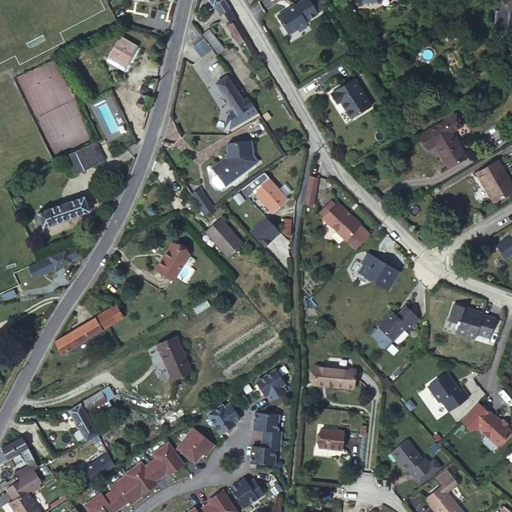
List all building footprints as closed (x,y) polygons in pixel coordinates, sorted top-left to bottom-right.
[(224,0),(208,0),(212,5),(213,5),(220,15),(224,13),(230,8),(224,0)] [(289,10),(287,9),(277,15),(289,35),(307,24),(305,21),(318,14),(308,0),(301,0),(290,7),(291,9),(289,10)] [(338,25),(340,24),(326,0),(323,2),(338,25)] [(511,0),(501,0),(510,12),(511,10),(511,0)] [(236,19),(230,8),(224,13),(230,23),(236,19)] [(246,36),(247,36),(236,19),(230,23),(226,25),(239,45),(244,42),(242,39),(246,36)] [(219,54),(225,49),(209,30),(203,34),(219,54)] [(258,58),(246,36),(242,39),(244,42),(254,61),(258,58)] [(120,37),(109,57),(125,65),(136,46),(120,37)] [(213,49),(204,37),(192,46),(201,58),(213,49)] [(125,65),(109,57),(107,60),(123,69),(125,65)] [(236,115),(251,105),(252,105),(244,92),(238,95),(226,76),(216,82),(236,115)] [(357,77),(333,91),(338,101),(342,99),(351,117),(372,105),(357,77)] [(129,104),(132,92),(127,90),(123,102),(129,104)] [(149,108),(152,98),(132,92),(129,104),(139,107),(148,110),(149,108)] [(113,100),(98,108),(111,134),(117,131),(119,135),(128,131),(113,100)] [(136,114),(139,107),(129,104),(127,111),(136,114)] [(142,130),(148,110),(139,107),(136,114),(132,128),(139,129),(142,130)] [(443,121),(454,115),(452,111),(441,118),(443,121)] [(265,120),(270,118),(267,112),(262,115),(265,120)] [(462,125),(455,114),(454,115),(443,121),(420,135),(426,145),(432,142),(434,144),(448,167),(465,157),(451,132),(462,125)] [(225,185),(258,162),(253,154),(251,140),(227,144),(224,148),(229,155),(212,167),(217,174),(214,175),(212,181),(216,185),(222,186),(225,184),(225,185)] [(104,160),(95,141),(65,156),(75,174),(104,160)] [(511,190),(511,185),(497,161),(476,173),(481,183),(483,181),(495,200),(511,190)] [(287,199),(285,196),(278,189),(268,177),(253,191),(272,212),(287,199)] [(319,183),(310,181),(309,187),(307,195),(316,196),(319,183)] [(278,189),(285,196),(291,191),(284,183),(278,189)] [(199,188),(190,193),(195,201),(204,195),(199,188)] [(237,192),(224,202),(232,214),(246,204),(237,192)] [(204,195),(195,201),(204,214),(212,208),(204,195)] [(42,227),(92,210),(90,203),(86,204),(83,197),(37,213),(42,227)] [(359,226),(360,226),(349,216),(349,217),(335,204),(322,219),(345,241),(355,250),(369,236),(359,226)] [(219,218),(205,231),(228,257),(242,244),(219,218)] [(266,218),(250,232),(252,235),(264,247),(280,233),(266,218)] [(289,234),(291,219),(284,218),(282,233),(289,234)] [(511,239),(510,237),(497,246),(505,257),(511,252),(511,242),(510,240),(511,239)] [(37,277),(81,257),(75,244),(31,265),(37,277)] [(157,271),(172,280),(188,254),(171,244),(163,256),(166,257),(157,271)] [(389,291),(400,272),(384,263),(382,266),(374,261),(376,258),(367,253),(361,264),(356,262),(352,270),(389,291)] [(163,256),(155,269),(157,271),(166,257),(163,256)] [(115,305),(122,317),(150,301),(143,288),(115,305)] [(478,331),(490,335),(491,335),(496,318),(475,312),(475,311),(454,303),(450,318),(459,321),(457,328),(468,331),(468,333),(476,335),(478,331)] [(55,341),(55,342),(62,354),(122,317),(115,305),(55,341)] [(409,330),(410,329),(419,320),(405,306),(398,314),(396,317),(393,313),(392,313),(378,328),(392,341),(393,342),(402,331),(406,328),(409,330)] [(378,328),(371,336),(378,343),(378,346),(381,349),(385,349),(392,341),(378,328)] [(412,331),(410,329),(409,330),(406,328),(402,331),(407,336),(412,331)] [(24,330),(16,334),(20,340),(28,335),(24,330)] [(191,371),(176,336),(156,344),(172,380),(191,371)] [(79,369),(92,361),(90,357),(88,359),(87,357),(76,364),(79,369)] [(353,388),(355,369),(315,366),(314,382),(327,383),(326,386),(353,388)] [(255,382),(258,387),(264,396),(266,395),(270,401),(285,392),(281,385),(284,384),(275,369),(255,382)] [(465,381),(462,384),(461,385),(456,380),(448,373),(433,389),(446,401),(448,399),(458,408),(475,390),(465,381)] [(107,387),(80,403),(86,412),(113,396),(107,387)] [(80,403),(67,410),(86,441),(97,434),(86,412),(80,403)] [(221,404),(207,413),(216,429),(219,433),(234,424),(233,422),(239,418),(229,403),(223,407),(221,404)] [(510,433),(504,427),(499,422),(493,416),(492,417),(486,411),(473,425),(497,447),(510,433)] [(262,430),(261,438),(279,440),(280,431),(277,431),(278,414),(254,412),(253,429),(262,430)] [(180,451),(194,463),(202,453),(205,449),(207,451),(213,444),(192,427),(180,442),(184,445),(180,451)] [(343,450),(346,431),(323,428),(320,447),(343,450)] [(22,437),(0,449),(0,462),(20,451),(28,465),(15,473),(18,478),(37,466),(22,437)] [(251,446),(250,463),(255,463),(273,465),(275,449),(279,449),(279,440),(261,438),(261,447),(251,446)] [(399,459),(396,461),(406,473),(408,471),(415,481),(416,480),(432,467),(429,464),(424,458),(422,459),(407,440),(393,451),(399,459)] [(184,445),(180,442),(176,448),(180,451),(184,445)] [(167,443),(146,459),(160,477),(167,472),(173,467),(175,470),(183,464),(167,443)] [(390,453),(396,461),(399,459),(393,451),(390,453)] [(93,480),(115,465),(107,452),(85,467),(93,480)] [(146,459),(125,474),(126,475),(141,495),(148,490),(146,487),(153,482),(160,477),(146,459)] [(434,460),(429,464),(432,467),(416,480),(419,484),(440,468),(434,460)] [(444,471),(435,478),(442,486),(447,492),(449,490),(444,484),(450,479),(444,471)] [(37,485),(29,473),(19,479),(15,482),(7,488),(14,499),(11,501),(8,503),(13,511),(38,511),(28,495),(36,490),(34,487),(37,485)] [(108,494),(118,508),(128,501),(131,498),(133,501),(141,496),(141,495),(126,475),(109,487),(112,491),(108,494)] [(254,477),(248,482),(245,478),(231,488),(246,509),(266,495),(254,477)] [(0,483),(0,491),(3,490),(7,488),(15,482),(13,478),(6,482),(5,480),(0,483)] [(455,485),(450,479),(444,484),(449,490),(455,485)] [(462,511),(447,492),(442,486),(428,497),(439,511),(438,511),(462,511)] [(7,488),(3,490),(11,501),(14,499),(7,488)] [(238,511),(226,491),(190,511),(238,511)] [(101,493),(84,505),(88,511),(112,511),(118,508),(108,494),(103,497),(101,493)] [(438,511),(439,511),(428,497),(425,500),(434,511),(438,511)]
